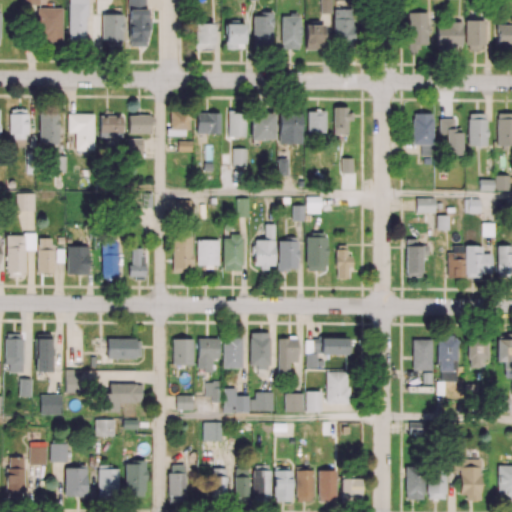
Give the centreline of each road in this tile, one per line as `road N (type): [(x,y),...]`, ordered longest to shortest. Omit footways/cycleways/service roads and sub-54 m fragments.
road 1 (residential): [(163,511),(161,91),(172,67),(171,0)]
road 2 (residential): [(511,307),(0,302)]
road 3 (residential): [(511,82),(0,78)]
road 4 (residential): [(383,511),(383,0)]
